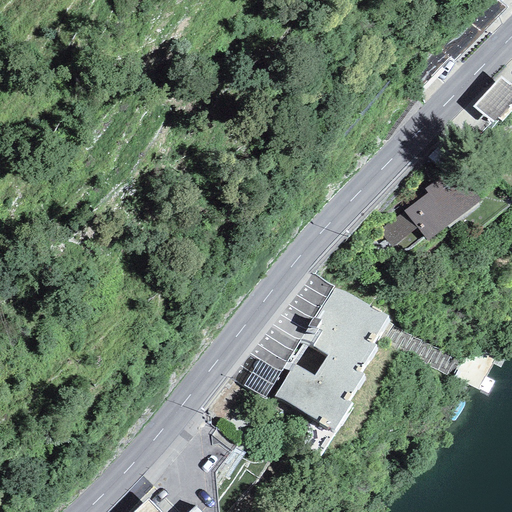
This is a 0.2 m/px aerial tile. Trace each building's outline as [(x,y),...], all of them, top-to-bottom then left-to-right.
[(506,9),(497,0),(488,0),(439,47),(450,58),(452,61),(506,9)] [(419,88),(450,58),(439,47),(408,77),(419,88)] [(511,100),(511,86),(500,76),(472,107),(492,124),(511,100)] [(454,167),(424,189),(427,193),(403,211),(417,228),(427,242),(480,201),(454,167)] [(417,228),(403,211),(379,230),(392,247),(417,228)] [(385,317),(333,287),(284,369),(288,372),(274,397),(327,428),(328,427),(334,430),(350,403),(347,402),(362,375),(358,372),(374,345),(370,343),(385,317)] [(160,511),(148,498),(133,511),(160,511)]
